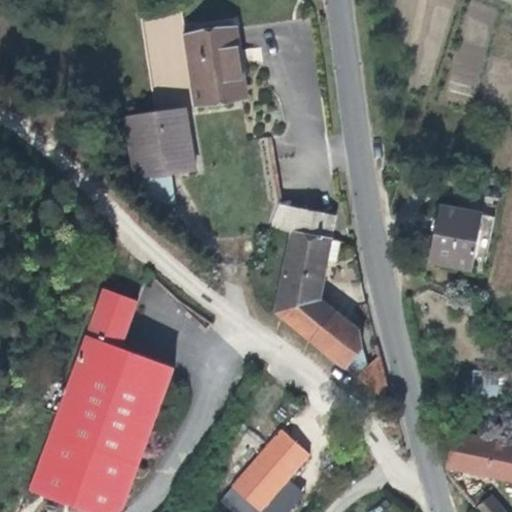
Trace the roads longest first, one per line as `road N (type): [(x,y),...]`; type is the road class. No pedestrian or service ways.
road 1 (unclassified): [(442,505),(359,424),(161,261),(89,180),(0,111)]
road 2 (tertiary): [(340,0),(381,281),(442,505)]
